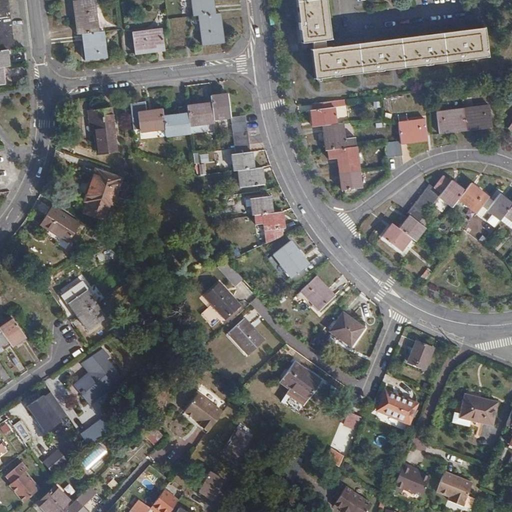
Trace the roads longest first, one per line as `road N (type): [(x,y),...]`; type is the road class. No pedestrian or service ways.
road 1 (tertiary): [(46,87),(262,63)]
road 2 (residential): [(329,230),(430,162),(480,156),(511,166)]
road 3 (tertiary): [(492,325),(448,320),(405,302),(329,230)]
road 4 (tertiary): [(329,230),(298,182),(262,63)]
road 5 (tertiary): [(46,87),(38,163),(0,234)]
